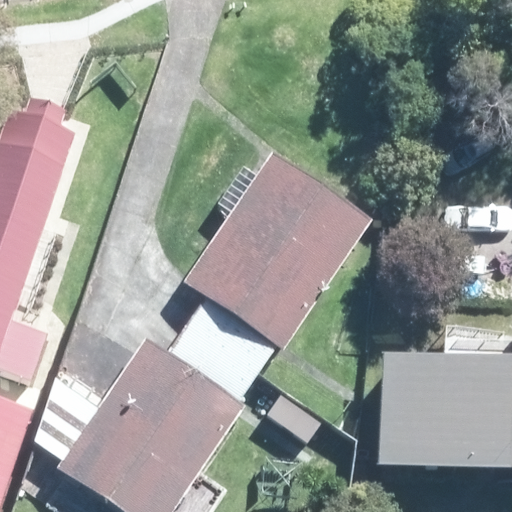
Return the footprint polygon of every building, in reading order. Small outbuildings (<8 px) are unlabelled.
[(6,316),(67,133),(10,112),(0,139),(0,366),(28,376),(43,329),(6,316)] [(370,227),(357,218),(271,162),(231,220),(193,277),(184,290),(204,305),(183,335),(255,383),(276,353),(282,356),(289,346),(370,227)] [(242,402),(255,383),(183,335),(166,361),(144,346),(105,403),(69,455),(56,476),(64,480),(110,511),(175,511),(201,474),(243,414),(237,410),(242,402)] [(511,342),(511,372),(445,369),(381,367),(377,476),(476,481),(489,481),(511,482),(511,342)] [(0,398),(0,511),(2,511),(38,411),(0,398)]
